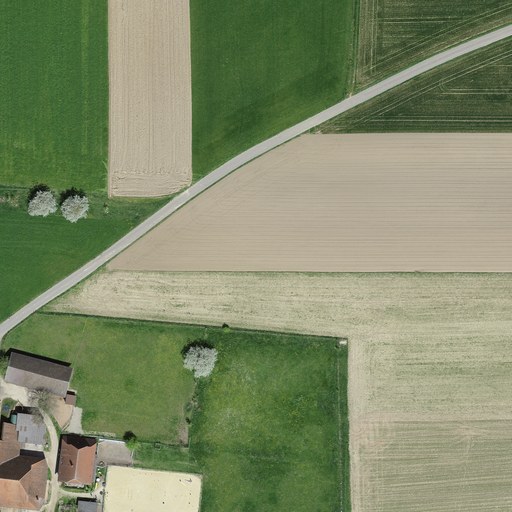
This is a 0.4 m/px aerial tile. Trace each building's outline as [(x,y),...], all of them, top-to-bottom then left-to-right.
[(69,371),(14,356),(9,374),(65,389),(69,371)] [(75,396),(67,395),(66,403),(74,405),(75,396)] [(20,418),(19,429),(4,425),(1,443),(0,443),(0,497),(43,503),(47,468),(15,464),(18,441),(43,443),(45,428),(40,420),(20,418)] [(68,443),(64,478),(94,481),(96,457),(93,455),(95,441),(65,438),(64,442),(68,443)] [(95,511),(96,503),(78,502),(77,511),(79,511),(95,511)]
